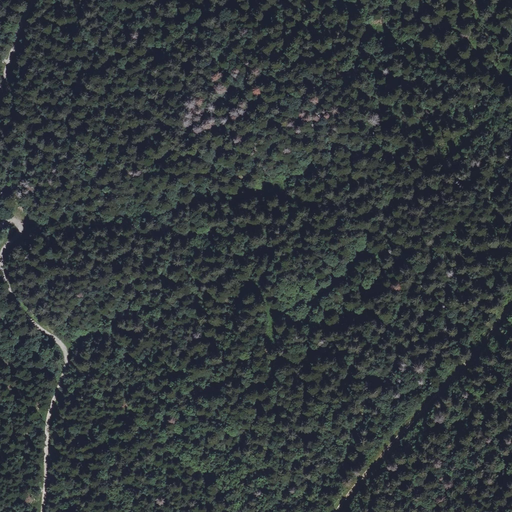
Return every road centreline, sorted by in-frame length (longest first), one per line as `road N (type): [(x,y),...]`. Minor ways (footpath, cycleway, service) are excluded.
road 1 (track): [(0,220),(16,221),(4,266),(12,299),(67,359),(47,438),(43,511)]
road 2 (track): [(16,221),(28,168),(108,88),(243,0)]
road 3 (track): [(338,511),(511,301)]
